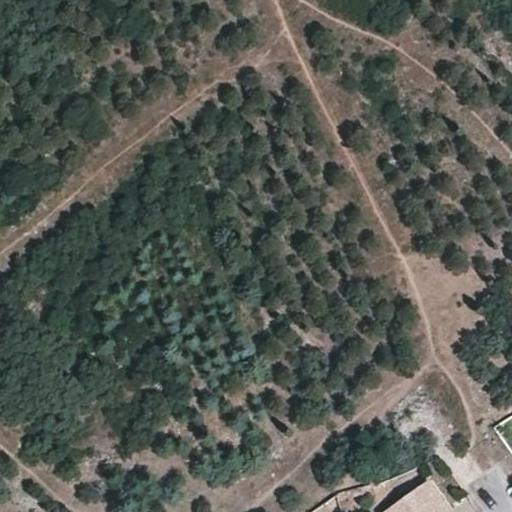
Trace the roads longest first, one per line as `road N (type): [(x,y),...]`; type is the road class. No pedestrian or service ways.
road 1 (track): [(477,456),(263,0)]
road 2 (track): [(284,43),(0,273)]
road 3 (track): [(436,365),(250,511)]
